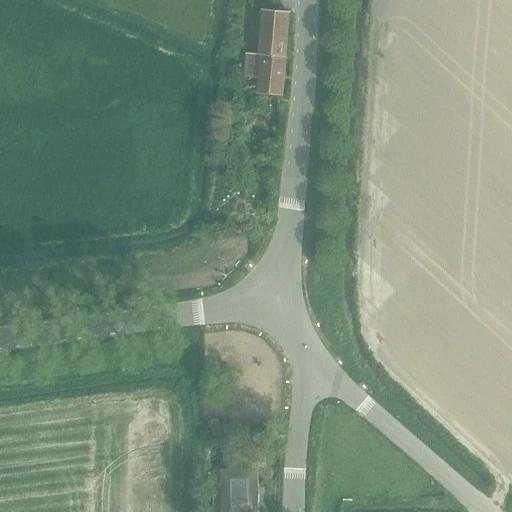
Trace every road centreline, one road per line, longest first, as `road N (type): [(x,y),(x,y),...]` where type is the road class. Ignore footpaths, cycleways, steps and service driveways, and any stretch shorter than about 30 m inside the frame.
road 1 (tertiary): [(264,293),(292,210),(306,0)]
road 2 (tertiary): [(0,339),(225,309),(264,293)]
road 3 (tertiary): [(483,511),(313,361)]
road 4 (tertiary): [(293,511),(313,361)]
